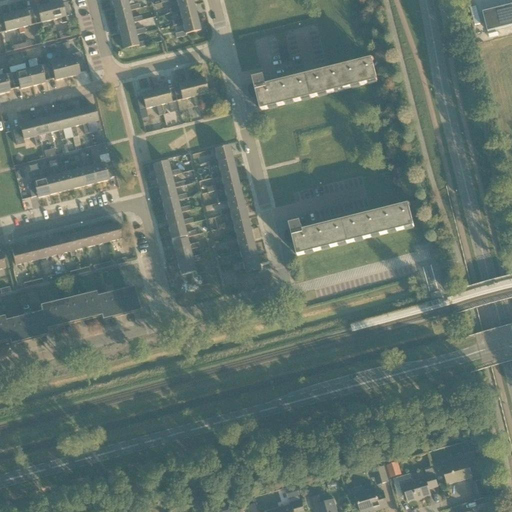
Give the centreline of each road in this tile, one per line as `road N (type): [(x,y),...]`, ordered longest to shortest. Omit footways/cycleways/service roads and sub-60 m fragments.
road 1 (secondary): [(0,480),(511,344)]
road 2 (secondary): [(421,0),(511,388)]
road 3 (secondary): [(511,358),(429,0)]
road 4 (residential): [(172,321),(136,208),(0,239)]
road 5 (unclassified): [(286,291),(225,50)]
road 6 (residential): [(90,0),(110,79),(225,50)]
road 7 (residential): [(0,368),(172,321)]
